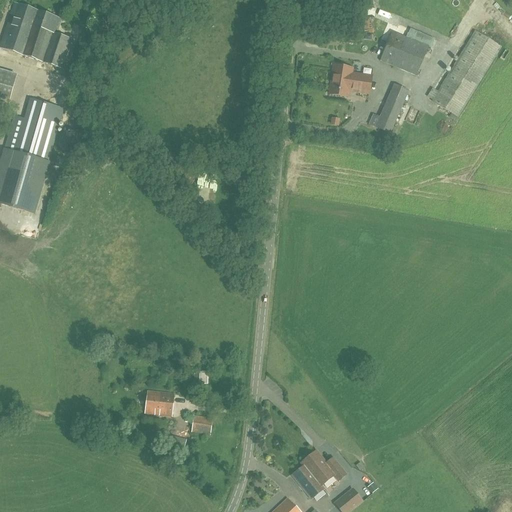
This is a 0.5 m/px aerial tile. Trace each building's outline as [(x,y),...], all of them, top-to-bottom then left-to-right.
[(0,46),(0,48),(65,71),(75,41),(56,34),(61,20),(15,4),(0,46)] [(393,32),(381,60),(417,76),(429,47),(393,32)] [(501,48),(476,32),(438,92),(433,89),(428,97),(433,101),(433,102),(458,117),(501,48)] [(332,80),(370,86),(372,77),(354,74),(354,75),(351,74),(352,69),(334,66),(332,80)] [(17,75),(0,70),(0,101),(8,104),(17,75)] [(370,86),(332,80),(330,94),(348,97),(349,90),(352,91),(369,94),(370,86)] [(409,92),(394,85),(380,118),(374,116),(370,125),(390,134),(409,92)] [(3,156),(0,166),(0,204),(34,214),(49,162),(48,162),(63,109),(31,99),(25,120),(14,117),(3,156)] [(338,126),(339,119),(339,118),(332,117),(331,125),(338,126)] [(208,385),(208,372),(200,372),(199,384),(208,385)] [(172,417),(174,394),(147,391),(145,414),(172,417)] [(213,419),(195,416),(192,432),(210,436),(213,419)] [(317,452),(302,464),(304,467),(306,465),(322,485),(333,476),(338,481),(346,475),(337,463),(333,458),(326,464),(320,456),(317,452)] [(306,465),(304,467),(293,476),(312,499),(323,489),(321,486),(322,485),(306,465)] [(353,511),(365,503),(354,489),(334,505),(340,511),(353,511)] [(300,511),(288,499),(273,511),(300,511)]
